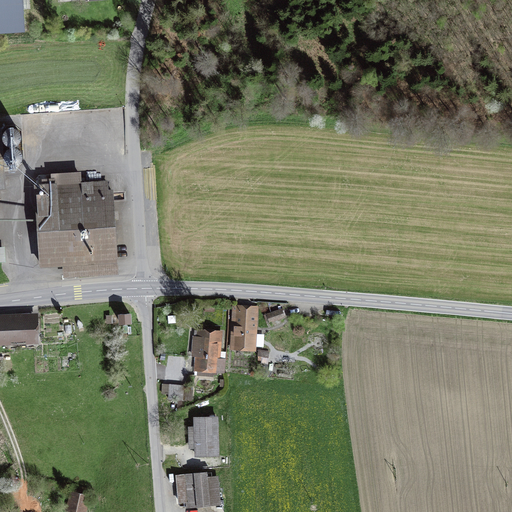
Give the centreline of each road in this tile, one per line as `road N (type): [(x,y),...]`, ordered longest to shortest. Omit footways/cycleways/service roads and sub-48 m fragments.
road 1 (secondary): [(511,313),(144,288)]
road 2 (unclassified): [(152,0),(132,85),(144,288)]
road 3 (unclassified): [(159,511),(144,288)]
road 4 (secondary): [(144,288),(0,302)]
